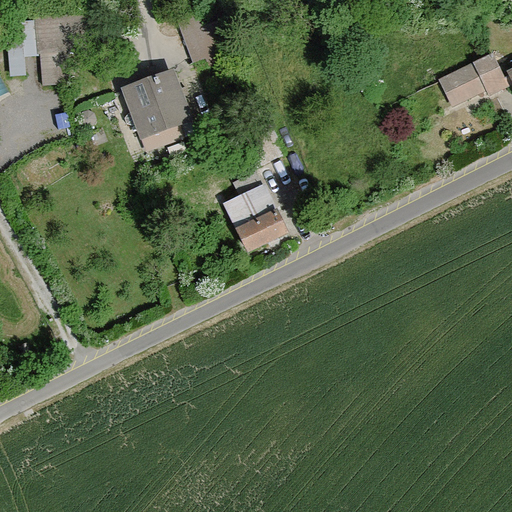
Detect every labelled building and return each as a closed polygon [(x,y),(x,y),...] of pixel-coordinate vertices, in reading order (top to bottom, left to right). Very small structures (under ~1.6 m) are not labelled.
[(202,15),(178,25),(182,34),(194,66),(208,60),(211,68),(233,60),(219,23),(207,28),(202,15)] [(93,53),(91,17),(37,20),(38,23),(40,57),(41,57),(42,57),(45,88),(73,86),(71,55),(93,53)] [(40,57),(38,23),(24,24),(27,60),(41,59),(41,57),(40,57)] [(28,79),(27,60),(24,24),(8,25),(12,80),(28,79)] [(511,75),(504,80),(493,58),(443,82),(455,107),(488,91),(491,97),(511,86),(511,75)] [(0,63),(0,98),(15,90),(0,63)] [(147,83),(126,91),(146,144),(195,126),(178,81),(174,73),(162,78),(158,68),(143,73),(147,83)] [(274,127),(244,142),(258,171),(288,156),(274,127)] [(235,185),(241,198),(265,187),(259,174),(235,185)] [(241,198),(227,205),(252,258),(292,238),(267,186),(265,187),(241,198)]
